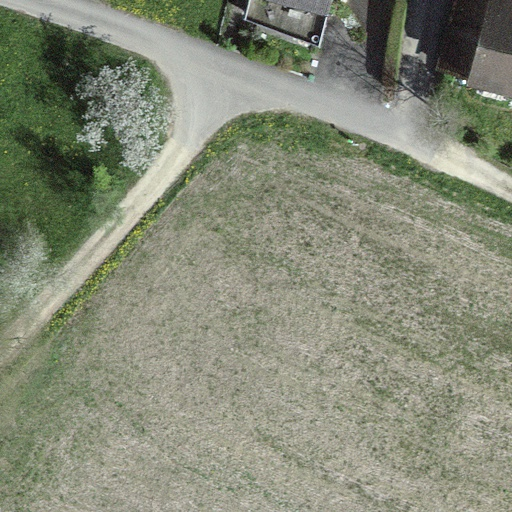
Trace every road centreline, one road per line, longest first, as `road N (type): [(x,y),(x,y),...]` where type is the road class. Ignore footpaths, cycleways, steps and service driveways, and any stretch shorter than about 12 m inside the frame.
road 1 (track): [(225,72),(169,161),(0,346)]
road 2 (track): [(225,72),(361,120),(511,191)]
road 3 (unclassified): [(35,0),(225,72)]
